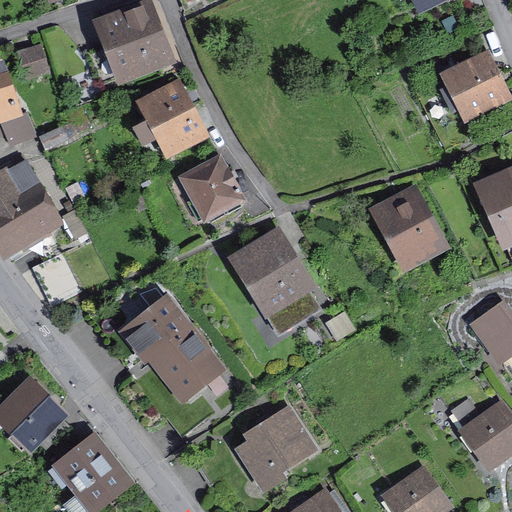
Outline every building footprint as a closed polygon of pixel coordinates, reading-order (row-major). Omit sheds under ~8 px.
[(117,88),(184,61),(159,0),(148,0),(91,23),(117,88)] [(448,0),(411,0),(419,15),(448,0)] [(25,82),(51,74),(41,45),(15,53),(25,82)] [(511,101),(511,96),(489,50),(440,75),(466,125),(511,101)] [(445,70),(456,64),(451,56),(440,61),(445,70)] [(23,114),(5,62),(0,63),(0,138),(5,137),(9,148),(38,138),(29,112),(23,114)] [(166,161),(211,137),(180,80),(135,103),(166,161)] [(81,133),(74,120),(36,139),(43,153),(81,133)] [(247,201),(222,154),(178,177),(203,225),(247,201)] [(88,232),(69,201),(64,205),(69,213),(61,218),(26,159),(0,174),(0,255),(4,262),(65,225),(74,240),(88,232)] [(511,169),(474,187),(503,252),(508,249),(511,257),(511,169)] [(74,204),(86,198),(78,183),(66,189),(74,204)] [(140,212),(151,206),(139,184),(128,189),(140,212)] [(404,275),(451,248),(416,186),(368,213),(404,275)] [(279,335),(321,310),(311,293),(319,289),(281,226),(227,258),(265,321),(269,318),(279,335)] [(64,252),(33,267),(53,307),(83,292),(64,252)] [(167,295),(128,325),(150,354),(189,323),(167,295)] [(511,310),(505,301),(469,327),(501,372),(509,366),(511,370),(511,310)] [(338,342),(357,330),(345,310),(326,322),(338,342)] [(182,406),(209,386),(217,396),(229,387),(221,377),(228,371),(190,322),(189,323),(150,354),(140,361),(144,366),(148,363),(182,406)] [(118,333),(140,361),(150,354),(128,325),(118,333)] [(64,422),(70,416),(29,377),(0,406),(0,427),(30,457),(40,446),(45,451),(69,426),(64,422)] [(488,474),(511,456),(511,414),(502,401),(458,432),(488,474)] [(319,450),(289,405),(242,436),(246,442),(234,450),(263,495),(287,479),(283,473),(319,450)] [(63,505),(68,511),(99,511),(135,483),(94,432),(49,467),(73,497),(63,505)] [(213,444),(192,460),(212,489),(234,474),(213,444)] [(391,511),(449,511),(455,508),(424,465),(380,496),(391,511)] [(342,511),(326,489),(294,511),(342,511)]
